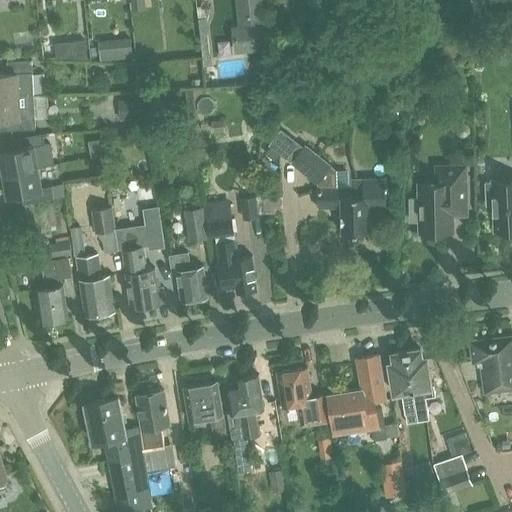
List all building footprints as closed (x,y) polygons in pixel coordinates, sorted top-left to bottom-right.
[(130,0),(132,10),(146,9),(145,0),(130,0)] [(267,48),(262,0),(237,0),(240,25),(233,26),(236,51),(267,48)] [(333,27),(345,26),(355,24),(352,6),(330,9),(333,27)] [(114,38),(116,57),(131,56),(130,37),(114,38)] [(324,63),(347,61),(346,44),(323,45),(324,63)] [(0,72),(0,95),(34,94),(33,72),(32,59),(7,61),(8,72),(0,72)] [(208,92),(199,93),(200,106),(209,105),(208,92)] [(34,104),(34,94),(19,94),(0,95),(0,118),(11,118),(12,130),(36,128),(34,104)] [(135,98),(136,117),(151,117),(150,97),(135,98)] [(0,152),(4,173),(38,166),(34,146),(45,144),(42,132),(11,138),(13,149),(0,151),(0,152)] [(337,186),(336,169),(332,165),(333,165),(305,143),(290,162),(317,184),(317,207),(341,207),(342,232),(370,231),(370,214),(374,214),(374,210),(388,210),(387,176),(351,177),(351,185),(337,186)] [(452,224),(452,214),(466,213),(465,165),(435,166),(436,182),(420,183),(420,197),(410,197),(410,220),(420,220),(420,231),(445,230),(445,224),(452,224)] [(38,166),(4,173),(8,195),(21,192),(23,203),(54,198),(52,185),(42,187),(38,166)] [(491,206),(493,230),(511,229),(511,176),(491,178),(491,180),(484,180),(486,206),(491,206)] [(243,219),(258,217),(255,195),(240,197),(243,219)] [(232,214),(230,202),(207,206),(209,217),(207,217),(210,237),(217,236),(224,288),(236,286),(237,291),(258,288),(253,254),(238,256),(235,233),(232,214)] [(95,232),(116,229),(113,205),(91,208),(95,232)] [(160,213),(159,205),(145,208),(146,215),(144,215),(149,248),(167,245),(162,212),(160,213)] [(189,240),(209,237),(204,205),(184,209),(189,240)] [(86,254),(82,225),(71,227),(79,279),(80,279),(86,314),(115,309),(110,274),(103,275),(99,252),(86,254)] [(51,257),(72,254),(70,240),(49,243),(51,257)] [(147,268),(146,261),(147,261),(144,245),(121,248),(124,265),(125,264),(127,271),(126,272),(131,307),(161,302),(167,301),(164,285),(161,285),(160,278),(157,278),(155,267),(147,268)] [(192,267),(189,251),(169,254),(172,272),(178,271),(182,299),(208,295),(203,266),(192,267)] [(37,288),(42,321),(69,317),(63,284),(59,285),(58,278),(55,258),(41,260),(46,287),(37,288)] [(105,326),(116,349),(129,343),(119,320),(105,326)] [(511,387),(511,335),(471,341),(474,361),(477,361),(478,366),(482,366),(485,391),(511,387)] [(405,350),(417,421),(428,420),(425,397),(435,395),(434,383),(430,384),(426,357),(422,358),(420,348),(405,350)] [(408,423),(417,421),(405,350),(392,352),(394,362),(389,363),(394,392),(401,391),(405,414),(406,414),(408,423)] [(370,401),(374,400),(386,398),(378,354),(357,358),(361,380),(366,380),(369,395),(370,401)] [(311,394),(306,366),(277,371),(283,405),(284,411),(298,408),(301,426),(328,422),(323,392),(311,394)] [(260,435),(256,407),(263,406),(258,374),(234,378),(235,381),(226,383),(231,412),(239,410),(243,437),(260,435)] [(222,414),(216,381),(184,386),(190,419),(211,416),(215,438),(227,436),(223,414),(222,414)] [(370,401),(369,395),(363,396),(362,389),(358,390),(358,387),(343,389),(344,392),(328,395),(334,432),(367,427),(367,432),(373,431),(374,440),(387,438),(387,437),(400,435),(397,417),(384,419),(382,407),(376,408),(374,400),(370,401)] [(164,445),(160,426),(170,424),(164,390),(135,395),(141,425),(145,449),(164,445)] [(145,449),(141,425),(124,428),(118,397),(85,403),(92,441),(106,438),(118,511),(121,511),(127,511),(145,508),(153,506),(153,505),(151,493),(145,458),(143,449),(145,449)] [(321,458),(332,457),(329,437),(318,438),(321,458)] [(444,493),(473,484),(467,467),(462,453),(434,462),(439,477),(444,493)] [(408,492),(407,489),(402,461),(402,460),(382,463),(388,496),(408,492)] [(150,489),(151,493),(171,490),(167,465),(147,469),(150,489)] [(287,488),(283,467),(269,470),(273,491),(287,488)] [(439,492),(437,480),(417,484),(420,496),(439,492)] [(433,511),(430,502),(413,507),(414,511),(433,511)]
